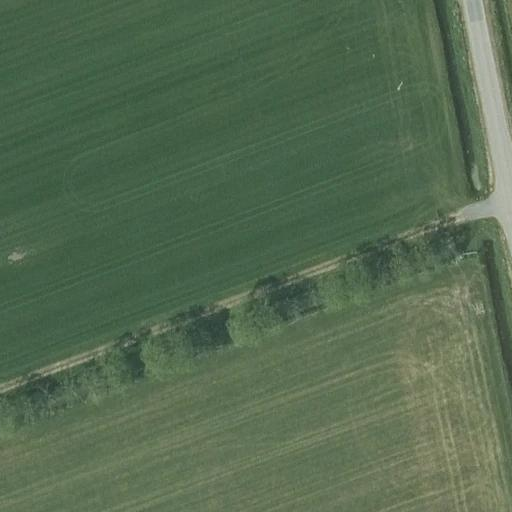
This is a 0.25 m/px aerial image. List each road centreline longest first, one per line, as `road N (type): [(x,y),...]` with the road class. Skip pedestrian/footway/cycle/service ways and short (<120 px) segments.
road 1 (track): [(511,199),(0,393)]
road 2 (tertiary): [(511,204),(477,0)]
